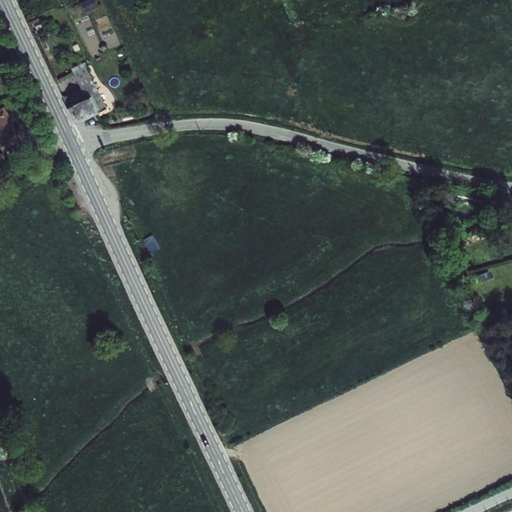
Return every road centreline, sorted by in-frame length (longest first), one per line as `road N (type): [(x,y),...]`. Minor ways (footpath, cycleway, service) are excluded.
road 1 (residential): [(511,189),(242,126),(192,124),(71,144)]
road 2 (secondary): [(71,144),(242,511)]
road 3 (secondary): [(3,0),(71,144)]
